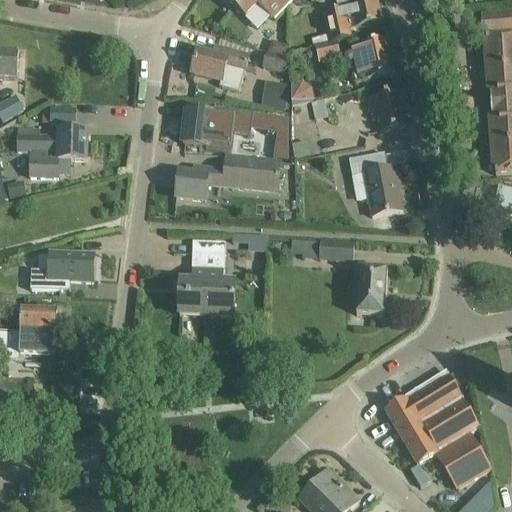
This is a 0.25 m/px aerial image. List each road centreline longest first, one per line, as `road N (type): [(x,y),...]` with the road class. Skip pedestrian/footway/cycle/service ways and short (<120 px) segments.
road 1 (residential): [(115,458),(157,32)]
road 2 (residential): [(454,242),(398,0)]
road 3 (residential): [(157,32),(0,6)]
road 4 (residential): [(329,419),(394,365),(454,334)]
road 5 (residential): [(235,511),(329,419)]
road 6 (residential): [(418,511),(329,419)]
